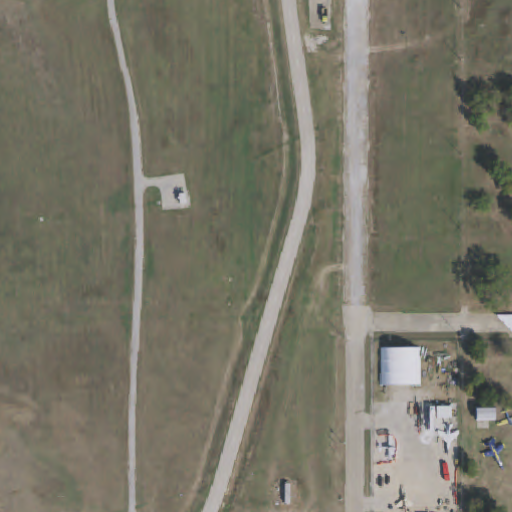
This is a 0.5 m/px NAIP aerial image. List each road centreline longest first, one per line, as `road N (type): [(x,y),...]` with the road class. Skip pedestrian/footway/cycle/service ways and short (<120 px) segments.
road 1 (residential): [(132,511),(140,142),(113,0)]
road 2 (residential): [(356,511),(357,0)]
road 3 (residential): [(482,323),(358,322)]
